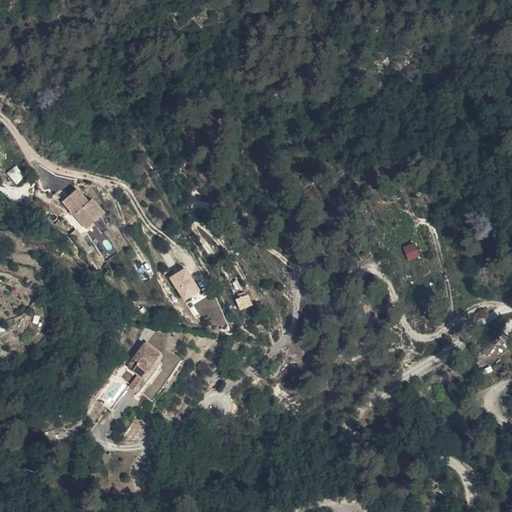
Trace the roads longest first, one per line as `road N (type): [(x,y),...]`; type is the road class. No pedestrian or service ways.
road 1 (track): [(511,301),(477,300),(424,331),(405,323),(376,266),(359,271),(370,342),(350,364),(305,278),(280,348),(189,424)]
road 2 (track): [(511,303),(415,367),(377,403),(377,456),(460,466),(472,511)]
